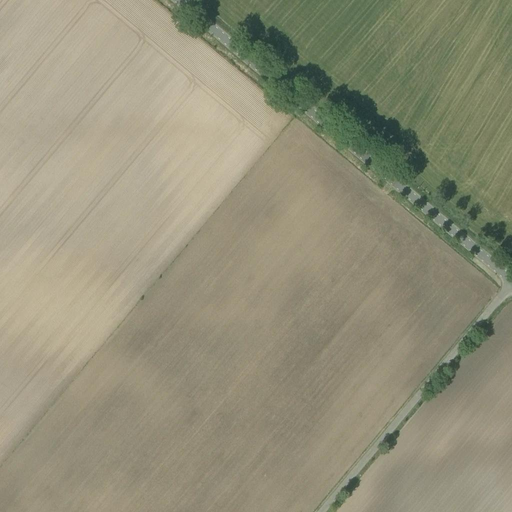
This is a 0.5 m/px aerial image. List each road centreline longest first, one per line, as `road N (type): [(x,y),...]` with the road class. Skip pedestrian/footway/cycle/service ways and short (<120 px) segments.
road 1 (unclassified): [(511,278),(180,0)]
road 2 (unclassified): [(320,511),(511,282)]
